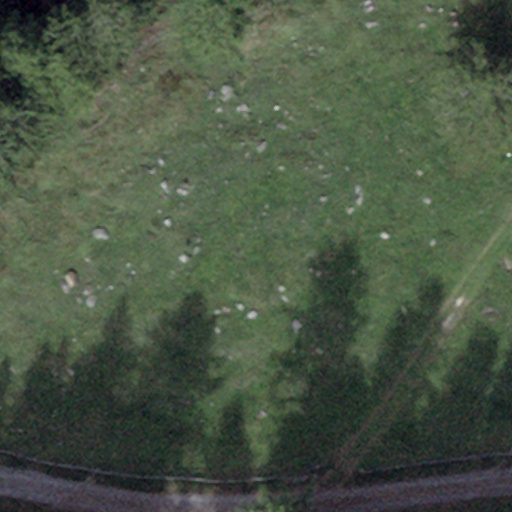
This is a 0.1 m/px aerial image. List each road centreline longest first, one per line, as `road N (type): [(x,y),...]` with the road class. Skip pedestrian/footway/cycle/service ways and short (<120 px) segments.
road 1 (track): [(511,201),(435,334),(331,460),(130,511)]
road 2 (track): [(331,460),(511,447)]
